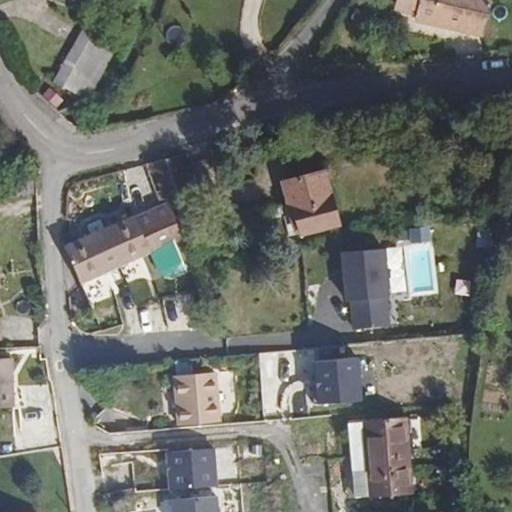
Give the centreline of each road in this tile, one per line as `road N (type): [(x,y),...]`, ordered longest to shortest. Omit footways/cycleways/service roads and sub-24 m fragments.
road 1 (residential): [(87,511),(50,267),(42,144)]
road 2 (residential): [(511,85),(235,121)]
road 3 (residential): [(235,121),(99,152),(42,144)]
road 4 (residential): [(333,0),(235,121)]
